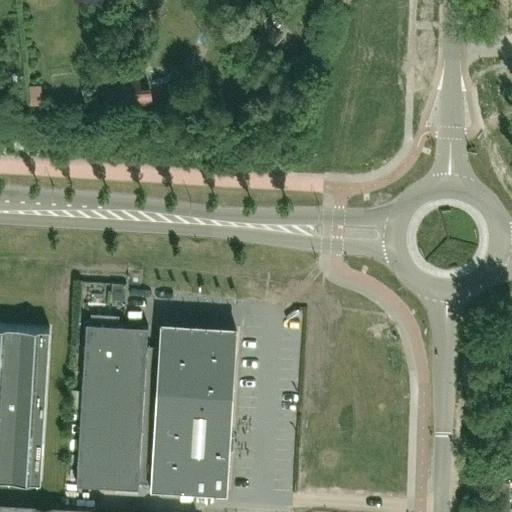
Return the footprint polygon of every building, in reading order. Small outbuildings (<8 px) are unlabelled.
[(254,28),(270,46),(283,35),(267,17),(254,28)] [(109,80),(111,103),(150,100),(150,88),(139,89),(138,78),(109,80)] [(12,88),(12,101),(13,103),(18,102),(25,102),(24,87),(12,88)] [(137,485),(137,482),(152,483),(152,487),(227,491),(237,330),(161,325),(160,346),(146,345),(148,324),(118,322),(119,315),(91,313),(90,320),(88,320),(77,481),(137,485)] [(0,475),(40,478),(49,325),(0,321),(0,475)] [(500,493),(500,509),(509,509),(509,492),(500,493)] [(0,511),(177,511),(0,501),(0,511)]
